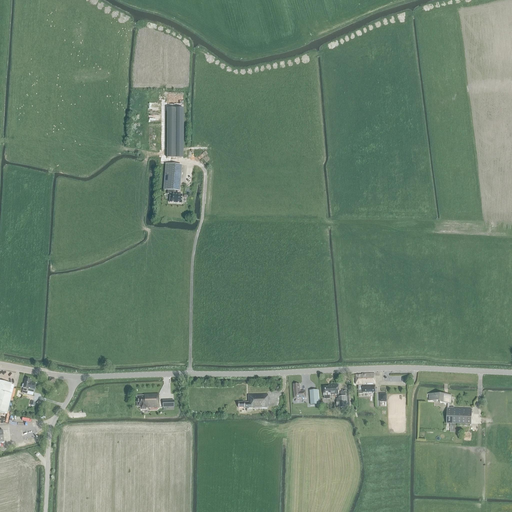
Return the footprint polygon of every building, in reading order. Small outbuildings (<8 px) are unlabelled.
[(167,109),(167,158),(183,158),(183,109),(167,109)] [(166,165),(164,190),(167,190),(167,194),(170,194),(169,203),(181,204),(182,195),(177,195),(177,191),(179,191),(181,166),(166,165)] [(358,385),(358,391),(362,391),(362,393),(375,392),(375,385),(374,374),(362,374),(362,376),(356,376),(356,385),(358,385)] [(29,384),(30,380),(25,379),(24,384),(22,385),(22,388),(23,388),(22,394),(27,395),(28,391),(33,393),(35,385),(29,384)] [(0,381),(0,412),(7,414),(12,394),(9,394),(12,384),(0,381)] [(299,384),(293,385),(294,393),(294,399),(302,398),(302,400),(306,399),(306,391),(300,392),(299,384)] [(338,394),(338,385),(327,386),(327,387),(323,387),(323,391),(323,396),(324,396),(324,399),(330,399),(330,396),(330,395),(338,394)] [(318,390),(309,391),(311,405),(319,405),(318,390)] [(159,408),(158,394),(144,395),(144,396),(137,397),(137,407),(140,407),(140,410),(146,410),(146,408),(159,408)] [(268,409),(267,394),(248,395),(248,403),(244,403),(238,403),(238,408),(244,408),(246,408),(246,411),(253,411),(253,409),(268,409)] [(443,404),(444,398),(444,395),(429,395),(429,401),(440,402),(440,403),(443,404)] [(337,406),(337,409),(347,408),(347,398),(341,398),(339,398),(339,406),(337,406)] [(446,424),(471,425),(472,410),(447,409),(446,424)]
